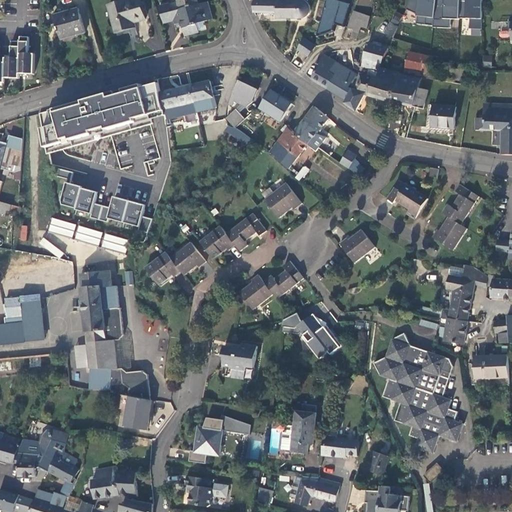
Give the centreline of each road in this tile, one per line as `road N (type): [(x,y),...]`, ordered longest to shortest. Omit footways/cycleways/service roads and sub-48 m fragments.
road 1 (unclassified): [(244,52),(0,110)]
road 2 (residential): [(357,201),(306,236),(246,260),(197,299)]
road 3 (residential): [(158,511),(154,456),(181,412),(185,356)]
road 4 (residential): [(394,147),(264,59)]
road 5 (residential): [(511,169),(394,147)]
